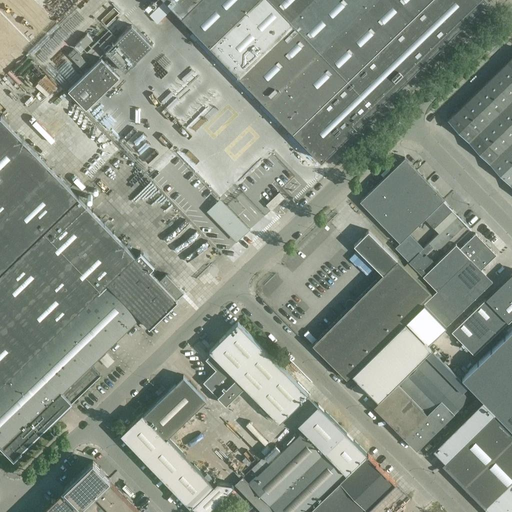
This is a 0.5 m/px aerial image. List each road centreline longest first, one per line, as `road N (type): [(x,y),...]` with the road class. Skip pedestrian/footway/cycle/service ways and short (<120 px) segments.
road 1 (unclassified): [(454,511),(232,286)]
road 2 (unclassified): [(232,286),(404,119)]
road 3 (unclassified): [(87,426),(232,286)]
road 4 (unclassified): [(511,230),(404,119)]
road 5 (unclassified): [(404,119),(511,15)]
